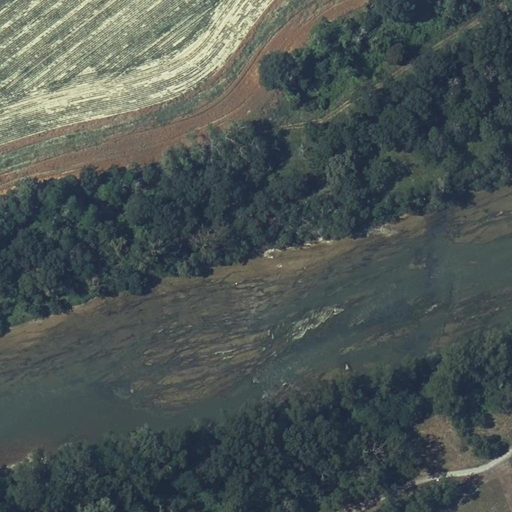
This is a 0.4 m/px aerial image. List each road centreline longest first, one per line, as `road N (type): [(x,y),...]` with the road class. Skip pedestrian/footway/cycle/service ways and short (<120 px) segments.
road 1 (track): [(510,0),(302,124),(207,132),(99,161),(0,205)]
road 2 (track): [(0,217),(35,222),(111,205),(209,217),(429,158),(511,123)]
road 3 (track): [(352,511),(408,483),(475,469),(511,449)]
